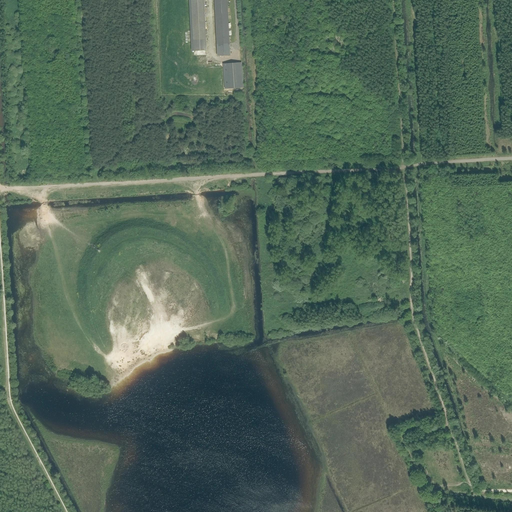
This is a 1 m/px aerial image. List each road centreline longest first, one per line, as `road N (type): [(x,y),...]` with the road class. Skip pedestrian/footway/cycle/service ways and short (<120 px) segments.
road 1 (track): [(401,169),(0,189)]
road 2 (track): [(437,511),(402,436),(413,427),(439,432),(447,420),(412,323),(401,169)]
road 3 (track): [(0,275),(6,396),(64,511)]
road 4 (track): [(392,0),(401,169)]
road 5 (track): [(410,0),(419,167)]
